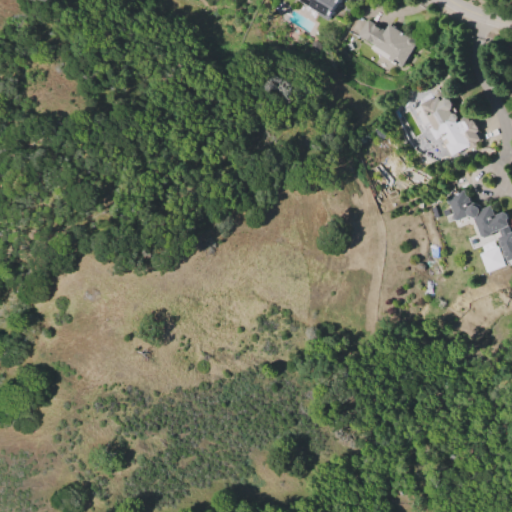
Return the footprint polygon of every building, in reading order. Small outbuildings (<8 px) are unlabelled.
[(327,20),(315,13),(316,11),(297,0),(339,0),(328,18),(327,20)] [(410,35),(415,39),(414,41),(416,43),(401,67),(388,58),(390,55),(357,34),(366,19),(384,30),(389,22),(399,29),(398,30),(409,36),(410,35)] [(312,51),(308,48),(307,44),(310,41),(313,40),(317,42),(318,46),(315,50),(312,51)] [(477,145),(472,148),(471,146),(467,148),(465,144),(462,145),(460,141),(456,144),(453,140),(449,142),(444,134),(435,140),(429,128),(431,126),(420,104),(434,96),(434,93),(439,91),(442,91),(445,98),(448,99),(460,121),(460,118),(464,116),(467,117),(469,120),(471,119),(472,121),(473,121),(478,130),(475,131),(479,139),(475,141),(477,145)] [(511,258),(506,261),(495,231),(491,232),(492,233),(489,234),(490,235),(485,237),(481,236),(474,217),(468,215),(456,220),(453,219),(452,215),(453,213),(450,204),(447,202),(446,198),(448,195),(464,189),(466,196),(469,197),(471,202),(473,202),(481,205),(483,208),(491,205),(495,214),(502,211),(506,213),(507,217),(506,220),(511,235),(511,258)] [(478,245),(484,271),(501,266),(495,240),(478,245)]
